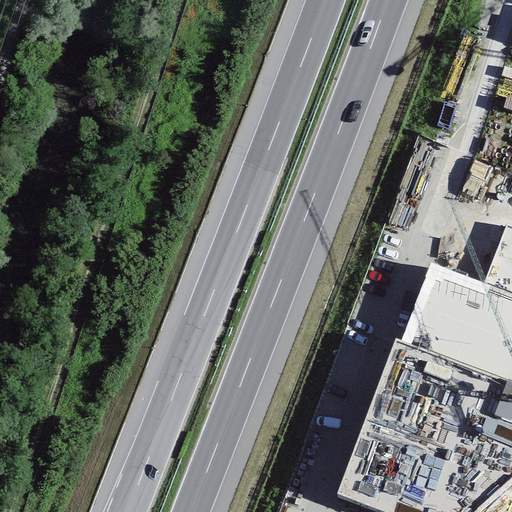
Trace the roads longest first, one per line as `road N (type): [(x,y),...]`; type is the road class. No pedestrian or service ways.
road 1 (motorway): [(326,0),(126,511)]
road 2 (motorway): [(190,511),(387,0)]
